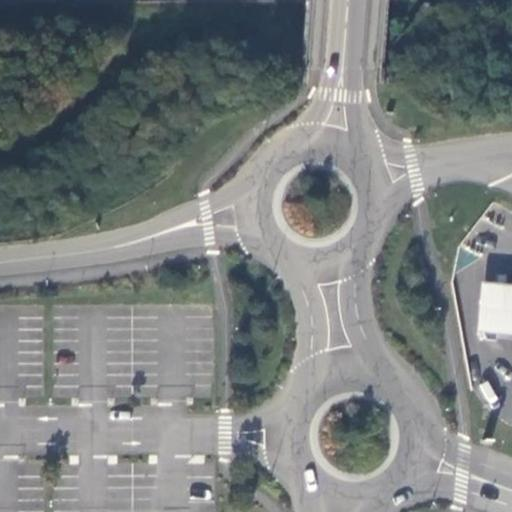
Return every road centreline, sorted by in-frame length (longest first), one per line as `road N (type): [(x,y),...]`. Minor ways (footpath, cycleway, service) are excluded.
road 1 (unclassified): [(148,237),(0,261)]
road 2 (secondary): [(277,254),(309,307),(300,390)]
road 3 (secondary): [(385,369),(358,319),(360,251)]
road 4 (unclassified): [(255,181),(148,237)]
